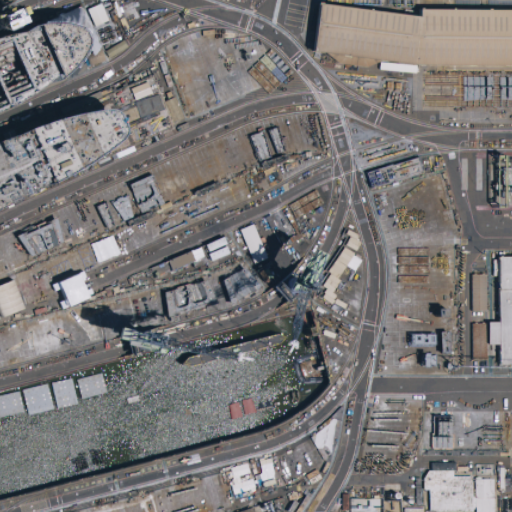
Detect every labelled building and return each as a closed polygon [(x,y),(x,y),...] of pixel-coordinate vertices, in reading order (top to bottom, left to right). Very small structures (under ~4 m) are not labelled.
[(425,17),(429,17),(429,9),(486,9),(511,9),(511,68),(486,69),(426,70),(420,71),(420,78),(382,76),(382,66),(378,66),(370,74),(365,73),(339,70),(330,59),(317,56),(318,46),(325,3),(365,8),(425,17)] [(56,15),(65,35),(87,25),(78,4),(56,15)] [(166,54),(173,74),(230,53),(222,33),(166,54)] [(208,73),(218,101),(240,93),(239,88),(273,76),(271,70),(264,72),(258,56),(208,73)] [(216,105),(209,86),(183,95),(190,115),(216,105)] [(163,101),(172,123),(183,119),(174,96),(163,101)] [(229,142),(242,168),(263,157),(250,132),(229,142)] [(225,175),(211,145),(194,153),(208,182),(225,175)] [(156,165),(169,199),(198,188),(186,154),(156,165)] [(400,185),(411,222),(433,216),(422,178),(400,185)] [(128,192),(138,214),(164,201),(154,180),(128,192)] [(132,216),(118,185),(90,198),(104,229),(132,216)] [(59,212),(73,243),(100,231),(86,200),(59,212)] [(53,244),(41,218),(22,227),(34,253),(53,244)] [(27,256),(19,228),(0,233),(0,237),(6,262),(27,256)] [(440,257),(443,235),(432,234),(429,256),(440,257)] [(224,254),(219,238),(200,243),(205,260),(224,254)] [(424,268),(412,268),(412,239),(397,239),(397,277),(424,277),(424,268)] [(190,261),(186,251),(164,260),(168,270),(190,261)] [(511,369),(504,369),(504,349),(493,348),(493,327),(503,327),(502,288),(502,261),(511,260),(511,369)] [(188,281),(194,306),(250,294),(245,269),(188,281)] [(469,311),(484,311),(485,274),(470,274),(469,311)] [(61,343),(88,340),(84,313),(57,316),(61,343)] [(417,364),(417,317),(384,316),(384,364),(417,364)] [(21,327),(28,353),(55,346),(49,319),(21,327)] [(0,335),(0,354),(1,358),(19,353),(14,332),(0,335)] [(365,458),(397,462),(402,414),(371,411),(365,458)] [(453,461),(431,461),(431,469),(453,468),(453,461)] [(465,511),(469,511),(470,475),(451,474),(451,470),(421,469),(421,488),(425,489),(425,511),(465,511)] [(492,511),(493,478),(474,478),(473,511),(492,511)]
